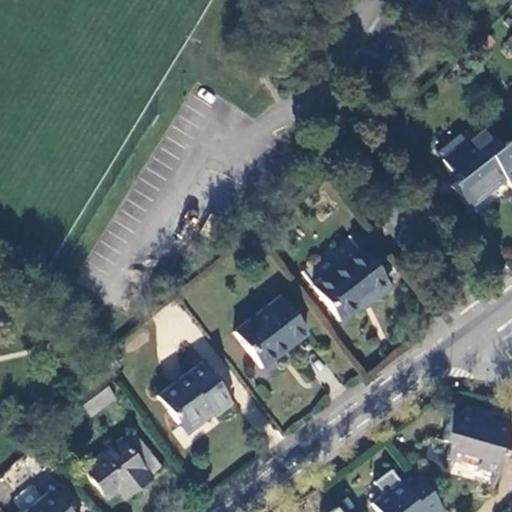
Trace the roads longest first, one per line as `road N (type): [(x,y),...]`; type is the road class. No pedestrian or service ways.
road 1 (unclassified): [(490,325),(233,511)]
road 2 (residential): [(311,93),(490,325)]
road 3 (residential): [(311,93),(203,168),(111,281)]
